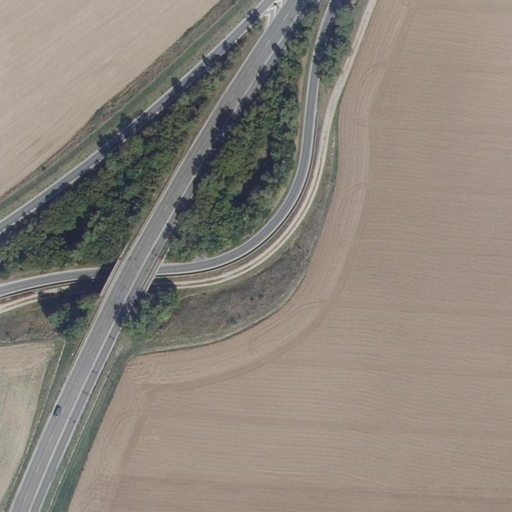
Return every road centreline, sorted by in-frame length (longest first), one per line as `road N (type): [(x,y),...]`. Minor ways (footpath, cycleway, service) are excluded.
road 1 (primary): [(302,0),(118,302),(23,511)]
road 2 (track): [(372,0),(338,85),(309,197),(261,258),(217,278),(79,289),(0,309)]
road 3 (primary): [(0,291),(71,275),(207,264),(263,235),(296,190),(317,58),(336,0)]
road 4 (secondary): [(271,0),(132,128),(0,227)]
